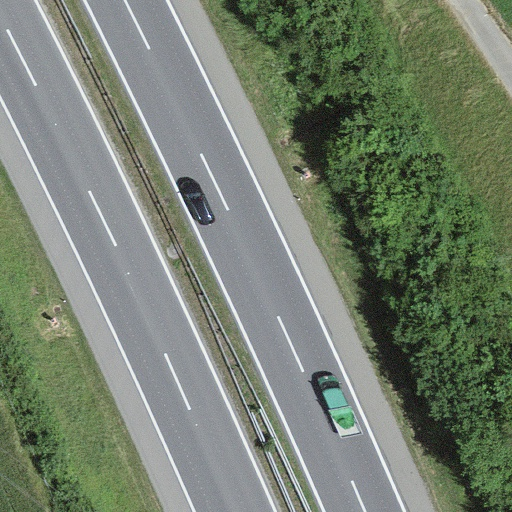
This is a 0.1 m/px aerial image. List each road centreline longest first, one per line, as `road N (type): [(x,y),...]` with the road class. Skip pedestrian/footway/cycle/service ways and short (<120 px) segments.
road 1 (motorway): [(366,511),(285,324),(127,0)]
road 2 (motorway): [(0,22),(230,511)]
